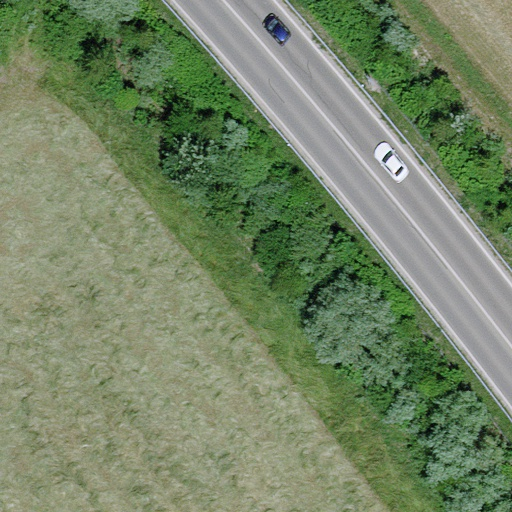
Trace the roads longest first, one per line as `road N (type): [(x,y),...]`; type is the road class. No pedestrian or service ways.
road 1 (trunk): [(511,350),(220,0)]
road 2 (track): [(511,156),(374,0)]
